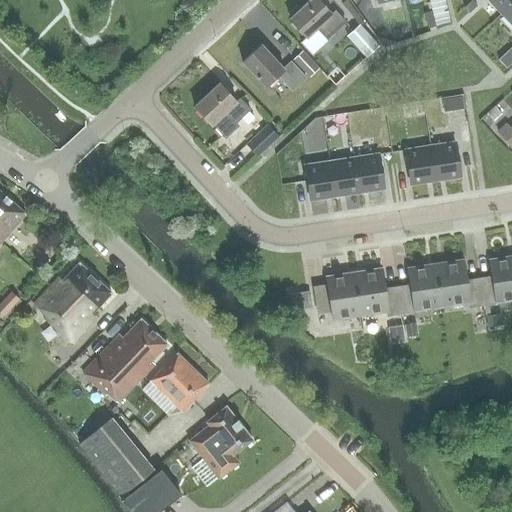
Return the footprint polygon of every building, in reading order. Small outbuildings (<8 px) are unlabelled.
[(289,18),(306,37),(307,37),(316,29),(326,40),(345,22),(335,11),(331,15),(317,0),(309,0),(300,9),(297,6),(288,14),(291,17),(289,18)] [(471,0),(463,8),(468,13),(476,5),(471,0)] [(511,3),(511,0),(483,0),(499,17),(511,3)] [(511,3),(499,17),(511,29),(511,3)] [(347,36),(364,56),(377,45),(360,25),(347,36)] [(283,69),(260,45),(242,62),(264,86),(276,75),(290,90),(304,77),(290,62),(283,69)] [(505,68),(511,61),(511,45),(506,51),(511,56),(502,64),(505,68)] [(292,60),(308,77),(318,69),(302,51),(292,60)] [(335,85),(341,79),(333,70),(327,76),(335,85)] [(194,106),(211,125),(212,124),(225,138),(239,126),(235,122),(240,117),(248,125),(254,120),(254,117),(248,110),(250,109),(240,98),(235,102),(218,83),(194,106)] [(444,112),(455,111),(453,98),(442,100),(444,112)] [(487,114),(494,121),(501,115),(494,107),(487,114)] [(511,148),(511,125),(509,129),(505,124),(496,132),(511,149),(511,148)] [(256,155),(276,136),(266,125),(246,144),(256,155)] [(432,180),(457,176),(451,140),(427,144),(432,180)] [(432,180),(427,144),(402,148),(408,183),(432,180)] [(353,192),(377,188),(372,153),(347,157),(353,192)] [(329,196),(353,192),(347,157),(323,160),(329,196)] [(329,196),(323,160),(299,164),(304,200),(329,196)] [(0,242),(25,214),(0,191),(0,242)] [(491,277),(478,279),(482,305),(511,300),(511,256),(487,260),(487,261),(488,261),(491,277)] [(464,259),(435,264),(442,307),(466,303),(467,307),(480,305),(481,309),(482,309),(481,305),(482,305),(478,279),(466,281),(463,261),(464,261),(464,259)] [(91,315),(111,293),(79,263),(62,281),(58,278),(34,303),(32,305),(70,344),(95,318),(91,315)] [(400,314),(442,307),(435,264),(406,269),(406,270),(407,269),(410,285),(397,287),(400,314)] [(382,268),(353,273),(360,316),(384,312),(385,316),(398,314),(399,317),(400,317),(399,314),(400,314),(397,287),(384,289),(381,269),(382,269),(382,268)] [(330,321),(360,316),(353,273),(324,277),(324,278),(325,278),(326,285),(311,288),(316,317),(316,314),(328,312),(330,321)] [(298,293),(300,310),(313,308),(310,291),(298,293)] [(11,292),(0,303),(0,315),(4,319),(21,301),(11,292)] [(291,311),(300,310),(298,293),(288,294),(291,311)] [(498,327),(496,315),(484,317),(486,328),(498,327)] [(150,361),(166,345),(140,319),(122,338),(119,335),(82,372),(106,395),(108,392),(118,401),(154,365),(150,361)] [(404,325),(406,337),(418,336),(415,323),(404,325)] [(388,327),(390,345),(404,343),(402,326),(388,327)] [(177,354),(150,381),(181,412),(208,384),(177,354)] [(205,422),(208,425),(188,441),(218,480),(239,463),(232,455),(252,440),(225,406),(205,422)] [(88,425),(91,429),(92,429),(94,432),(78,444),(115,489),(120,496),(153,469),(146,461),(111,417),(108,413),(106,411),(88,425)] [(160,469),(120,500),(129,511),(157,511),(180,494),(160,469)]
